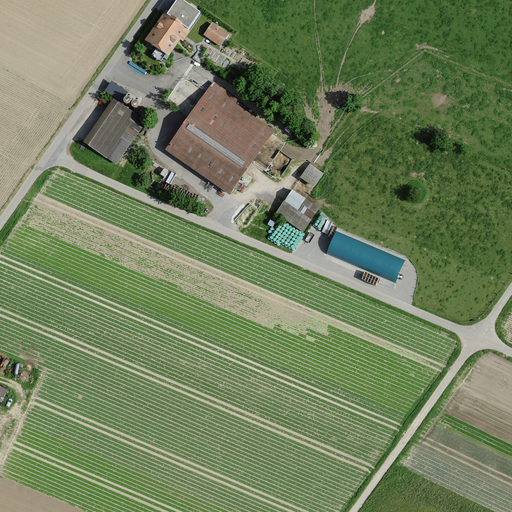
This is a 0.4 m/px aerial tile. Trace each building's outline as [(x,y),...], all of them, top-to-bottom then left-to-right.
[(168,57),(190,27),(167,10),(145,40),(168,57)] [(221,48),(230,34),(213,23),(204,37),(221,48)] [(106,93),(125,102),(130,92),(110,83),(106,93)] [(214,88),(169,153),(231,196),(277,132),(214,88)] [(115,101),(86,143),(118,164),(146,122),(115,101)] [(316,189),(325,172),(310,164),(301,180),(316,189)] [(181,201),(184,193),(178,191),(180,183),(170,180),(165,195),(181,201)] [(307,199),(313,187),(299,180),(293,192),(307,199)] [(305,232),(320,209),(292,191),(277,215),(305,232)]
